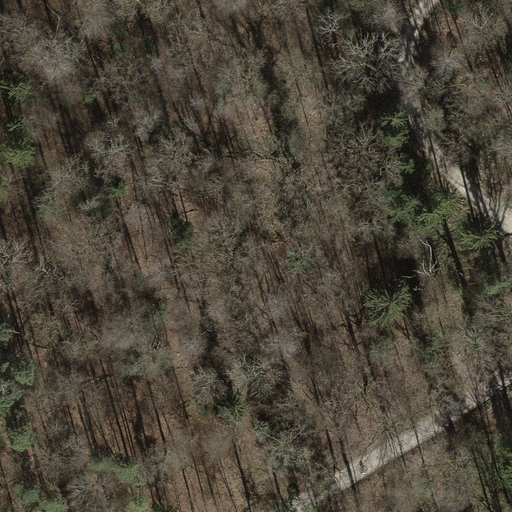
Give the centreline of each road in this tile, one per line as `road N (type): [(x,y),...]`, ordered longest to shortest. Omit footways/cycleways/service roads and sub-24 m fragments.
road 1 (track): [(430,0),(405,68),(408,104),(432,147),(511,226)]
road 2 (track): [(511,369),(285,511)]
